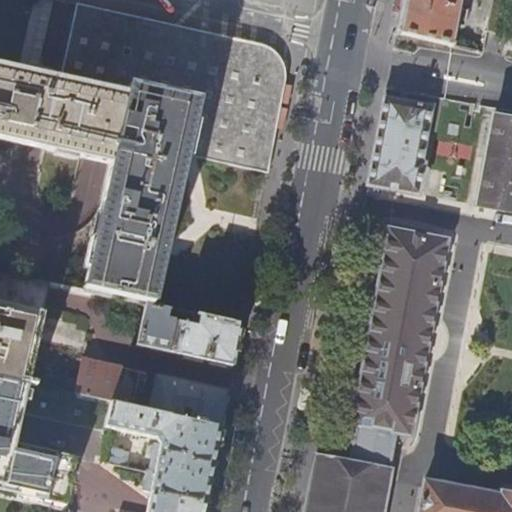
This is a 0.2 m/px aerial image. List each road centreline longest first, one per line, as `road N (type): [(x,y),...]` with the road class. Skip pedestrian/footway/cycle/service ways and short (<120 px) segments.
road 1 (residential): [(342,39),(254,511)]
road 2 (residential): [(163,0),(342,39)]
